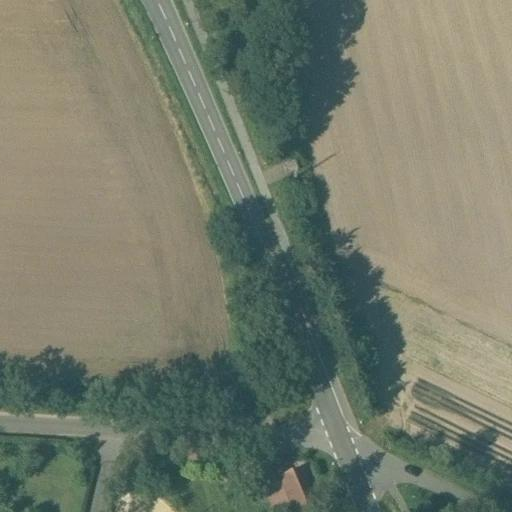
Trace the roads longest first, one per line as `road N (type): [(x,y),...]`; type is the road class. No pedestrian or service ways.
road 1 (secondary): [(156,0),(342,446)]
road 2 (unclassified): [(0,423),(342,446)]
road 3 (unclassified): [(342,446),(489,511)]
